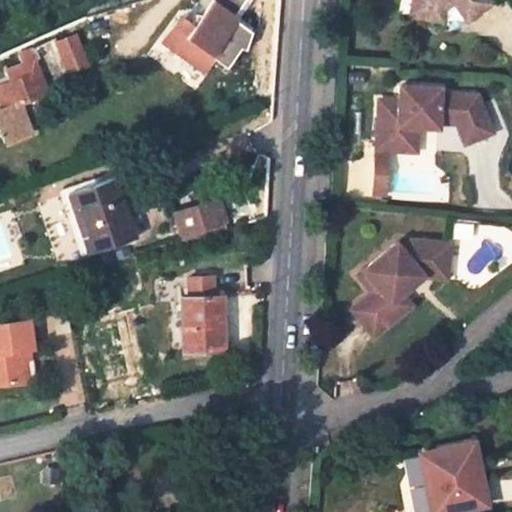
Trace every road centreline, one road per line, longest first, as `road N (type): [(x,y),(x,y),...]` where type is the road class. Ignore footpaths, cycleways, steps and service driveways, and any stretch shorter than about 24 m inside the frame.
road 1 (tertiary): [(282,386),(303,0)]
road 2 (residential): [(0,448),(282,386)]
road 3 (residential): [(511,301),(410,395)]
road 4 (residential): [(410,395),(278,429)]
